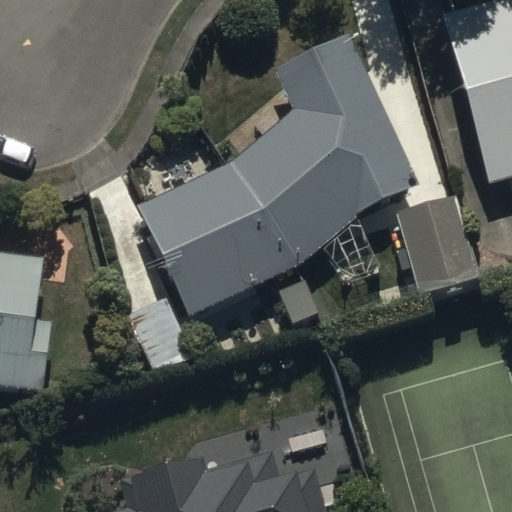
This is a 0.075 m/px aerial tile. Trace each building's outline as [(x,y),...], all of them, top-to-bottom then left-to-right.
[(485,188),(511,180),(511,0),(504,0),(436,19),(485,188)] [(227,167),(133,211),(186,323),(297,271),(358,219),(418,189),(344,40),(273,75),(293,115),(227,167)] [(457,199),(394,216),(419,304),(481,286),(457,199)] [(0,254),(0,389),(44,395),(53,324),(36,322),(44,260),(0,254)] [(321,511),(315,487),(279,497),(271,470),(204,488),(201,476),(119,498),(122,511),(321,511)]
